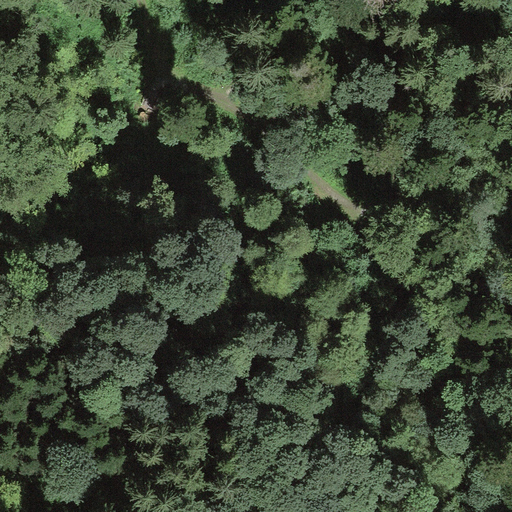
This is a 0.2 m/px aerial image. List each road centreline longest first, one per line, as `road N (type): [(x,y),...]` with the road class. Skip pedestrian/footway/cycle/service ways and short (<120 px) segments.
road 1 (track): [(382,218),(330,189),(224,98)]
road 2 (track): [(139,0),(154,69),(224,98)]
